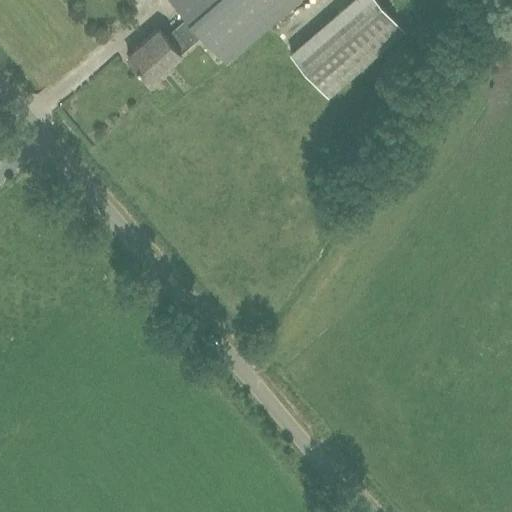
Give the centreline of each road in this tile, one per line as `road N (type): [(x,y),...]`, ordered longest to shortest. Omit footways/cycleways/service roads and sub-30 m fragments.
road 1 (unclassified): [(359,511),(0,93)]
road 2 (unknown): [(140,0),(23,120)]
